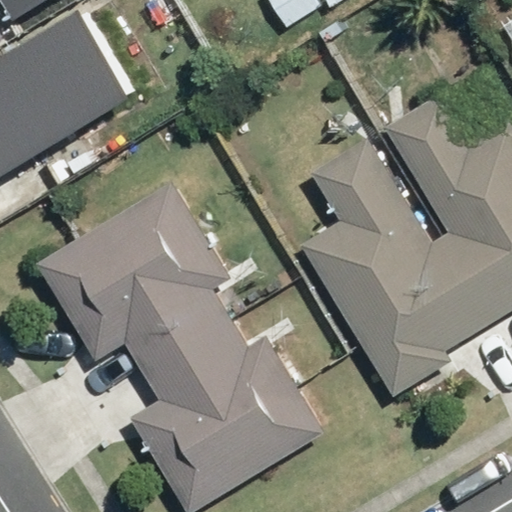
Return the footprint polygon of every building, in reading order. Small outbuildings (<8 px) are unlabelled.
[(87,0),(86,0),(0,53),(0,165),(138,81),(87,0)] [(278,0),(298,32),(347,0),(278,0)] [(332,39),(320,45),(340,79),(414,36),(393,0),(354,23),(349,15),(326,28),(332,39)] [(175,1),(122,35),(169,107),(222,73),(175,1)] [(383,133),(327,166),(355,214),(314,237),(407,392),(467,356),(462,346),(511,315),(511,91),(496,64),(400,122),(463,226),(445,237),(383,133)] [(187,181),(54,259),(106,354),(139,336),(171,396),(143,411),(201,509),(337,429),(280,332),(260,344),(225,285),(242,275),(187,181)]
